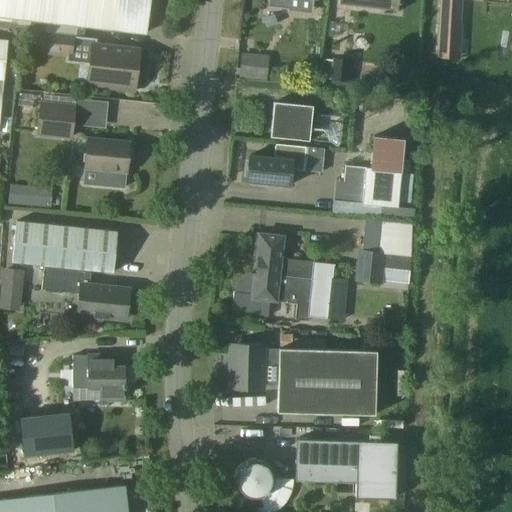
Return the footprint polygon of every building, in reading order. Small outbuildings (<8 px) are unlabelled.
[(0,0),(0,16),(146,34),(149,0),(0,0)] [(268,0),(268,7),(288,9),(288,0),(268,0)] [(340,0),(340,4),(380,9),(381,0),(340,0)] [(458,39),(460,0),(440,0),(438,38),(458,39)] [(34,49),(72,53),(74,37),(36,33),(34,49)] [(86,83),(134,88),(138,50),(91,45),(86,83)] [(239,78),(266,81),(268,56),(241,53),(239,78)] [(346,82),(352,83),(354,61),(332,59),(330,80),(346,82)] [(36,136),(72,139),(75,105),(40,101),(36,136)] [(270,138),(308,142),(312,107),(273,103),(270,138)] [(370,168),(345,166),(343,186),(363,188),(362,203),(398,207),(404,139),(373,136),(370,168)] [(129,143),(87,139),(84,168),(101,170),(99,186),(124,188),(125,174),(126,174),(129,143)] [(266,184),(289,186),(291,170),(321,174),(324,149),(275,145),(274,159),(249,156),(248,162),(246,161),(244,176),(247,177),(246,182),(251,182),(250,185),(265,186),(266,184)] [(9,204),(40,207),(42,188),(10,185),(9,204)] [(12,262),(112,273),(117,232),(16,222),(12,262)] [(278,237),(251,234),(248,257),(253,258),(251,276),(247,277),(243,279),(239,283),(236,289),(236,292),(234,292),(231,313),(267,317),(269,301),(297,304),(295,320),(307,321),(308,317),(328,319),(334,265),(276,259),(278,237)] [(354,281),(378,283),(381,254),(357,251),(354,281)] [(2,267),(0,310),(22,311),(24,268),(2,267)] [(77,319),(100,321),(100,318),(125,320),(128,289),(89,285),(90,272),(44,267),(41,290),(79,294),(77,319)] [(233,348),(231,386),(261,387),(261,383),(277,383),(278,351),(263,351),(263,349),(233,348)] [(278,349),(278,351),(277,383),(277,413),(374,415),(376,351),(278,349)] [(100,389),(100,401),(124,401),(124,389),(126,389),(126,385),(124,385),(123,368),(113,368),(113,356),(88,356),(88,389),(100,389)] [(18,419),(23,457),(73,451),(69,413),(18,419)] [(296,439),(295,481),(355,483),(356,483),(356,441),(296,439)] [(392,499),(393,442),(356,441),(356,483),(355,483),(355,498),(392,499)] [(260,499),(262,505),(269,501),(275,495),(279,488),(280,480),(274,479),(272,472),(268,466),(262,462),(255,461),(255,459),(247,460),(240,465),(235,471),(233,479),(235,480),(237,488),(243,495),(251,499),(260,499)] [(0,511),(127,511),(124,486),(0,500),(0,511)]
